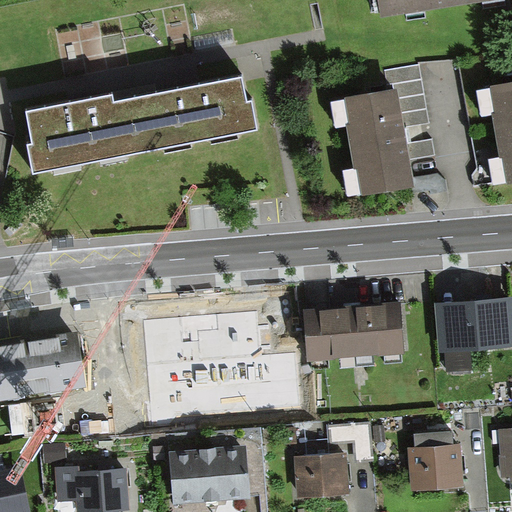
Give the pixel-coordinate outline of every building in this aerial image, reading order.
[(370,0),(372,11),(445,0),(370,0)] [(241,101),(237,78),(110,101),(109,93),(20,109),(31,170),(253,130),(248,99),(241,101)] [(487,184),(511,179),(511,79),(470,86),(475,116),(488,114),(494,154),(483,156),(487,184)] [(341,195),(407,184),(390,86),(325,97),(330,127),(342,125),(349,165),(337,167),(341,195)] [(447,302),(449,348),(511,344),(511,307),(511,298),(447,302)] [(298,309),(302,358),(400,351),(396,302),(298,309)] [(265,316),(251,317),(253,344),(267,343),(265,316)] [(236,318),(202,320),(204,364),(238,362),(236,318)] [(202,320),(169,321),(171,366),(204,364),(202,320)] [(169,321),(138,323),(140,351),(141,367),(171,366),(169,321)] [(138,323),(126,323),(128,352),(140,351),(138,323)] [(0,339),(0,398),(82,385),(72,328),(0,339)] [(381,425),(370,425),(371,441),(382,441),(381,425)] [(511,480),(511,427),(496,429),(499,481),(511,480)] [(406,446),(408,488),(459,486),(456,444),(406,446)] [(161,459),(160,446),(150,447),(151,460),(161,459)] [(164,453),(168,502),(244,497),(241,448),(164,453)] [(291,455),(293,496),(344,494),(342,453),(291,455)] [(0,469),(0,511),(23,511),(14,466),(0,469)] [(73,466),(51,467),(53,498),(71,497),(72,511),(78,511),(124,509),(121,468),(73,471),(73,466)]
